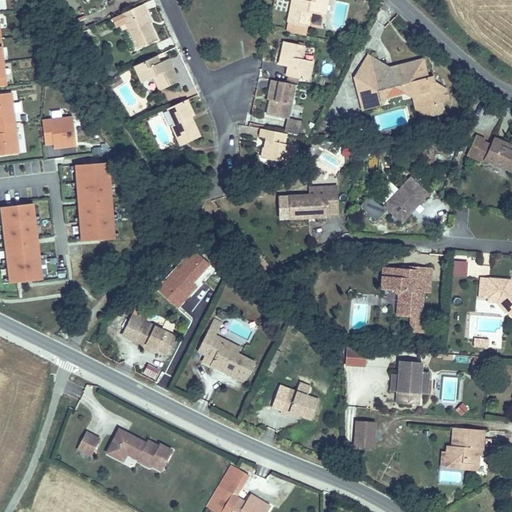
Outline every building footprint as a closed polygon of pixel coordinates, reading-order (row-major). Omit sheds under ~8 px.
[(321,16),(324,0),(298,0),(297,4),(288,2),(284,22),(287,23),(302,26),(305,27),(308,13),(321,16)] [(143,4),(121,14),(137,51),(157,43),(144,14),(147,13),(143,4)] [(299,37),(302,26),(287,23),(284,34),(299,37)] [(289,63),(287,70),(285,76),(309,82),(313,62),(299,58),(302,44),(282,39),(277,60),(289,63)] [(154,57),(132,67),(140,84),(152,79),(157,91),(176,82),(168,64),(159,68),(154,57)] [(364,58),(353,80),(386,72),(364,58)] [(275,67),(287,70),(289,63),(277,60),(275,67)] [(386,72),(353,80),(351,80),(359,114),(383,108),(379,91),(412,83),(416,102),(417,108),(431,105),(433,115),(445,113),(442,101),(450,99),(447,89),(435,92),(432,80),(431,76),(424,77),(421,63),(386,72)] [(447,89),(432,80),(435,92),(447,89)] [(293,87),(268,82),(267,91),(269,92),(264,117),(286,122),(293,87)] [(379,91),(383,108),(394,89),(416,102),(412,83),(379,91)] [(0,125),(8,124),(5,94),(0,94),(0,125)] [(181,102),(165,110),(172,126),(169,127),(177,148),(195,139),(186,120),(189,118),(181,102)] [(431,105),(417,108),(433,115),(431,105)] [(73,147),(70,118),(39,122),(42,146),(50,145),(55,144),(56,149),(73,147)] [(295,138),(298,125),(286,122),(283,135),(295,138)] [(0,156),(12,155),(8,124),(0,125),(0,156)] [(283,138),(257,131),(254,139),(268,143),(266,154),(261,154),(258,164),(290,172),(294,152),(280,149),(283,138)] [(478,147),(473,158),(484,163),(486,159),(511,170),(511,150),(504,147),(506,141),(496,137),(493,143),(486,140),(487,137),(477,132),(472,144),(478,147)] [(467,156),(473,158),(478,147),(472,144),(467,156)] [(104,162),(72,165),(78,241),(111,238),(104,162)] [(401,222),(427,194),(409,179),(383,209),(370,197),(360,207),(377,222),(388,210),(401,222)] [(324,195),(307,195),(288,196),(289,220),(327,218),(327,213),(336,213),(335,186),(324,186),(324,195)] [(306,188),(307,195),(324,195),(324,186),(306,188)] [(29,204),(0,207),(0,230),(7,283),(39,279),(38,274),(36,260),(36,256),(29,204)] [(397,269),(397,273),(411,274),(410,282),(426,283),(427,272),(397,269)] [(377,271),(377,280),(385,282),(386,272),(377,271)] [(385,282),(377,280),(376,289),(387,289),(394,301),(393,318),(411,320),(418,320),(418,314),(413,314),(413,304),(419,304),(419,293),(425,293),(426,283),(410,282),(411,274),(397,273),(386,272),(385,282)] [(475,299),(481,300),(489,301),(491,297),(502,298),(502,309),(507,315),(511,320),(511,318),(511,286),(509,283),(501,284),(501,279),(477,277),(475,299)] [(489,301),(481,300),(480,308),(494,310),(502,320),(507,315),(502,309),(502,298),(491,297),(489,301)] [(138,340),(147,344),(158,349),(165,330),(133,317),(124,341),(135,346),(138,340)] [(417,326),(410,325),(409,338),(420,339),(421,326),(417,326)] [(486,345),(486,336),(473,335),(472,344),(486,345)] [(214,352),(208,366),(245,381),(253,361),(233,353),(217,346),(220,340),(210,336),(205,349),(214,352)] [(144,350),(147,344),(138,340),(135,346),(144,350)] [(217,346),(233,353),(235,347),(220,340),(217,346)] [(345,348),(345,366),(365,367),(366,349),(345,348)] [(199,362),(208,366),(214,352),(205,349),(199,362)] [(421,371),(422,362),(399,360),(395,403),(418,405),(419,394),(421,371)] [(482,365),(472,365),(471,377),(481,378),(482,365)] [(427,394),(429,372),(421,371),(419,394),(427,394)] [(285,413),(287,407),(312,417),(319,397),(287,385),(278,410),(285,413)] [(127,426),(119,422),(116,430),(117,431),(119,428),(123,427),(126,428),(127,426)] [(372,451),(373,426),(356,425),(354,450),(372,451)] [(92,450),(101,433),(86,426),(78,443),(92,450)] [(163,463),(173,443),(160,436),(159,438),(148,433),(147,436),(127,426),(126,428),(123,427),(119,428),(117,431),(116,430),(107,446),(122,453),(126,443),(140,450),(138,453),(150,459),(151,457),(163,463)] [(452,448),(452,452),(452,462),(466,463),(466,469),(476,470),(476,464),(482,465),(483,454),(480,453),(480,449),(488,449),(489,439),(486,439),(487,431),(462,429),(460,448),(452,448)] [(452,462),(452,452),(447,452),(446,468),(466,469),(466,463),(452,462)] [(249,464),(232,455),(219,480),(208,499),(233,511),(248,511),(251,508),(258,511),(264,511),(274,495),(254,485),(250,492),(234,484),(238,476),(242,478),(249,464)]
